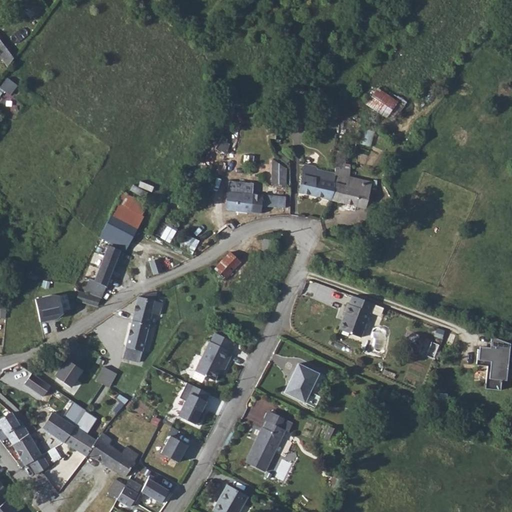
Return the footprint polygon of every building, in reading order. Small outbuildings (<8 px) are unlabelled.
[(0,55),(7,65),(15,58),(0,37),(0,55)] [(7,77),(1,87),(11,94),(18,85),(7,77)] [(377,86),(366,104),(392,120),(403,102),(377,86)] [(279,109),(266,110),(266,131),(279,131),(279,109)] [(217,134),(211,144),(226,153),(232,143),(217,134)] [(287,185),(287,163),(272,163),(271,184),(287,185)] [(306,196),(324,203),(329,189),(327,188),(319,185),(321,177),(308,172),(305,181),(297,178),(293,193),(306,196)] [(329,189),(324,203),(357,215),(366,194),(331,179),(327,188),(329,189)] [(225,181),(220,209),(252,216),(255,206),(277,209),(278,202),(247,196),(249,186),(225,181)] [(123,191),(101,236),(125,251),(145,215),(143,214),(148,204),(123,191)] [(187,234),(181,248),(193,253),(199,239),(187,234)] [(85,291),(103,297),(119,249),(108,245),(96,281),(90,279),(85,291)] [(227,277),(242,260),(230,250),(215,267),(227,277)] [(150,260),(154,273),(163,270),(159,257),(150,260)] [(85,291),(80,290),(76,300),(99,307),(103,297),(85,291)] [(138,298),(138,300),(134,315),(128,314),(125,323),(132,324),(123,361),(140,365),(153,314),(159,315),(162,303),(158,302),(160,293),(149,291),(141,299),(138,298)] [(53,295),(35,299),(40,321),(56,317),(56,314),(62,312),(58,294),(53,295)] [(343,313),(333,340),(354,349),(366,324),(367,324),(376,328),(380,320),(371,316),(371,315),(350,306),(346,314),(343,313)] [(203,347),(189,377),(209,386),(219,365),(222,366),(226,358),(223,356),(228,348),(209,338),(205,347),(203,347)] [(507,347),(491,342),(489,353),(486,352),(474,351),(472,367),(483,368),(480,391),(495,393),(497,383),(504,384),(507,347)] [(67,358),(55,375),(71,387),(84,370),(67,358)] [(104,366),(97,380),(110,386),(117,373),(104,366)] [(33,372),(25,385),(44,397),(52,386),(33,372)] [(280,399),(300,409),(313,382),(293,372),(280,399)] [(213,396),(194,386),(179,416),(200,425),(213,396)] [(15,412),(0,420),(0,422),(13,444),(28,435),(15,412)] [(29,422),(27,424),(38,432),(53,441),(61,446),(69,432),(47,418),(45,421),(31,412),(26,420),(29,422)] [(258,435),(256,434),(239,468),(258,478),(278,437),(282,439),(286,431),(278,427),(274,434),(261,428),(258,435)] [(69,432),(61,446),(75,453),(82,457),(84,454),(91,445),(69,432)] [(325,434),(324,433),(318,445),(327,449),(333,437),(325,434)] [(28,435),(13,444),(26,466),(28,464),(41,457),(28,435)] [(188,446),(170,436),(161,453),(179,463),(188,446)] [(98,437),(93,442),(104,449),(108,443),(98,437)] [(91,445),(84,454),(101,465),(110,471),(118,459),(114,456),(104,449),(93,442),(91,445)] [(118,459),(110,471),(120,478),(129,466),(126,464),(133,454),(121,447),(114,456),(118,459)] [(41,457),(28,464),(34,473),(46,466),(41,457)] [(121,490),(114,504),(125,511),(137,489),(125,481),(121,490)] [(110,484),(101,498),(114,504),(121,490),(110,484)] [(143,484),(137,495),(156,507),(162,496),(147,486),(143,484)] [(224,492),(212,511),(239,511),(244,505),(224,492)] [(18,511),(7,499),(0,505),(0,511),(18,511)]
